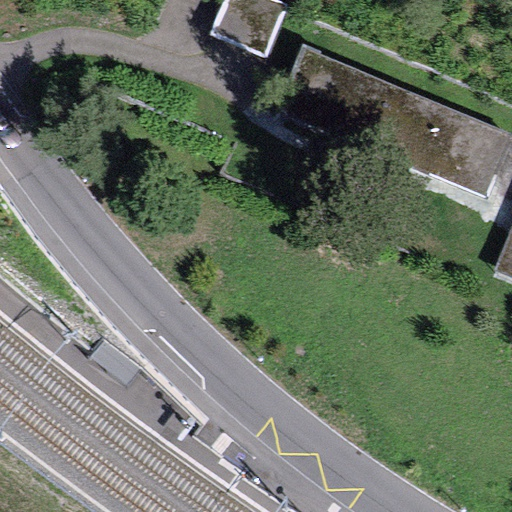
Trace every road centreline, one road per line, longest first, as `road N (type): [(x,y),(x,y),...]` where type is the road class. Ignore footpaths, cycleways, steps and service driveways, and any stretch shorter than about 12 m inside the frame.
road 1 (residential): [(407,511),(258,403),(166,319),(0,118)]
road 2 (unknown): [(1,119),(42,80),(79,73),(259,95)]
